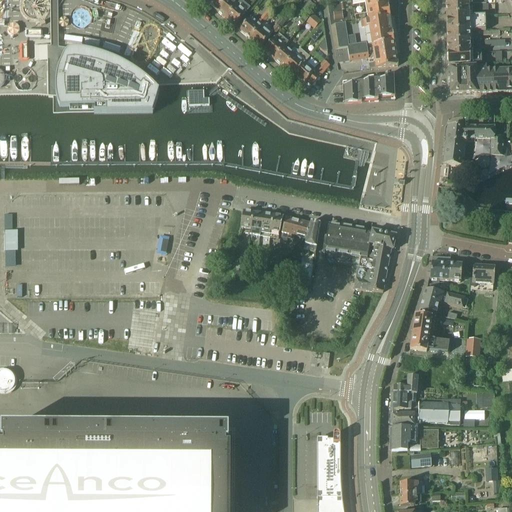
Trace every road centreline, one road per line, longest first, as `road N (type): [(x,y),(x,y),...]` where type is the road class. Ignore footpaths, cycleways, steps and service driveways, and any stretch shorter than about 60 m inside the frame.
road 1 (unclassified): [(368,391),(46,349)]
road 2 (tertiary): [(374,124),(290,101),(170,0)]
road 3 (unclassified): [(218,187),(12,185),(0,193)]
road 4 (residential): [(413,224),(218,187)]
road 5 (tertiary): [(372,511),(368,391)]
road 6 (unclassified): [(408,0),(407,120)]
